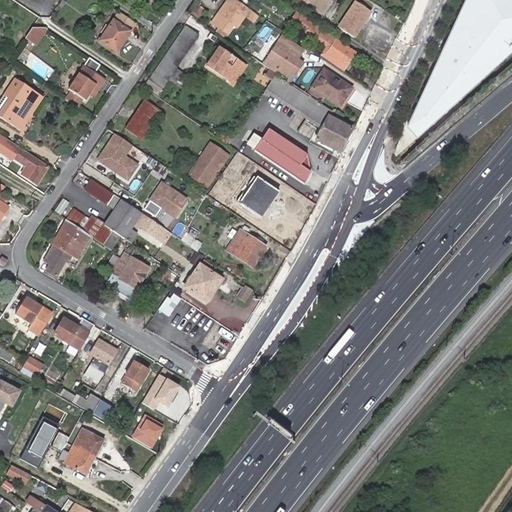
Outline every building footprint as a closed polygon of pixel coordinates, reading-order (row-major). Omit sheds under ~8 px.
[(244,17),(249,11),(232,0),(227,0),(212,22),(218,26),(217,28),(226,35),(233,25),(240,14),(244,17)] [(334,0),(312,0),(310,4),(317,8),(316,11),(324,16),(334,0)] [(456,0),(434,60),(448,66),(460,34),(479,41),(489,15),(473,9),(476,0),(456,0)] [(478,0),(475,8),(485,13),(491,0),(478,0)] [(353,38),(370,12),(355,3),(339,28),(353,38)] [(256,16),(249,11),(244,17),(252,22),(256,16)] [(103,35),(100,41),(116,52),(136,23),(119,12),(110,26),(107,23),(100,33),(103,35)] [(324,52),(346,67),(355,53),(296,13),(290,23),(305,33),(306,32),(328,46),(324,52)] [(237,27),(244,17),(240,14),(233,25),(237,27)] [(23,38),(37,46),(45,31),(31,24),(23,38)] [(185,27),(167,53),(181,62),(198,36),(185,27)] [(226,35),(217,28),(214,32),(224,38),(226,35)] [(276,43),(298,58),(303,51),(281,36),(276,43)] [(252,57),(262,64),(276,43),(270,39),(259,56),(254,53),(252,57)] [(262,64),(277,74),(289,83),(300,67),(298,58),(276,43),(262,64)] [(228,82),(241,63),(219,47),(206,67),(228,82)] [(343,71),(346,67),(324,52),(321,56),(343,71)] [(181,62),(167,53),(144,87),(157,96),(181,62)] [(246,66),(241,63),(228,82),(233,85),(246,66)] [(104,80),(84,66),(79,73),(95,84),(88,95),(92,98),(104,80)] [(352,88),(324,69),(309,92),(320,100),(323,97),(338,107),(352,88)] [(264,76),(272,81),(276,75),(268,70),(264,76)] [(95,84),(79,73),(68,89),(71,91),(66,100),(75,107),(81,98),(84,100),(88,95),(95,84)] [(276,75),(266,89),(323,127),(315,141),(339,153),(351,130),(328,117),(331,113),(276,75)] [(42,97),(16,80),(5,97),(0,104),(0,118),(19,131),(42,97)] [(144,100),(122,131),(135,140),(137,137),(157,109),(144,100)] [(161,112),(157,109),(137,137),(141,140),(161,112)] [(259,138),(252,133),(243,148),(300,181),(313,158),(264,129),(259,138)] [(131,144),(115,133),(98,159),(127,178),(137,164),(124,155),(131,144)] [(46,168),(1,138),(0,138),(0,145),(14,155),(13,157),(27,167),(22,175),(36,184),(46,168)] [(222,160),(225,162),(229,156),(211,144),(189,175),(207,187),(217,173),(214,171),(222,160)] [(217,173),(225,162),(222,160),(214,171),(217,173)] [(277,192),(259,179),(241,205),(260,218),(277,192)] [(159,180),(147,198),(172,214),(184,197),(159,180)] [(110,197),(89,182),(83,190),(105,204),(110,197)] [(170,234),(114,195),(107,205),(115,211),(105,226),(92,217),(88,222),(72,210),(66,220),(67,220),(89,236),(103,245),(104,244),(113,231),(121,237),(130,243),(137,234),(131,229),(134,224),(164,244),(170,234)] [(76,259),(89,236),(67,220),(44,261),(49,264),(46,270),(55,276),(64,260),(67,261),(70,256),(76,259)] [(104,244),(112,249),(121,237),(113,231),(104,244)] [(265,247),(240,231),(227,250),(252,267),(265,247)] [(226,249),(231,242),(222,235),(217,243),(226,249)] [(149,269),(124,254),(105,285),(130,299),(149,269)] [(157,261),(165,267),(167,264),(159,259),(157,261)] [(203,260),(200,266),(217,277),(208,289),(211,291),(220,279),(223,274),(203,260)] [(208,289),(217,277),(200,266),(184,288),(206,302),(210,296),(211,291),(208,289)] [(172,274),(163,268),(157,279),(166,284),(172,274)] [(175,287),(172,292),(174,294),(180,298),(183,293),(175,287)] [(252,292),(245,287),(238,298),(245,303),(252,292)] [(179,309),(176,307),(181,299),(180,298),(174,294),(172,292),(171,292),(158,311),(169,318),(168,318),(171,320),(168,324),(176,330),(191,309),(182,303),(179,309)] [(42,308),(25,298),(15,315),(31,325),(28,329),(39,336),(52,314),(42,308)] [(52,335),(79,351),(89,334),(62,318),(52,335)] [(116,351),(98,339),(89,354),(95,358),(90,366),(103,373),(116,351)] [(13,356),(0,348),(0,356),(9,362),(13,356)] [(43,364),(29,356),(23,366),(37,375),(43,364)] [(136,385),(140,387),(149,371),(133,361),(121,382),(133,390),(136,385)] [(37,375),(23,366),(20,371),(37,381),(39,376),(37,375)] [(142,403),(163,414),(177,385),(156,375),(142,403)] [(10,405),(18,391),(2,383),(0,386),(0,408),(4,401),(10,405)] [(99,400),(90,394),(86,401),(80,397),(79,398),(63,389),(60,395),(91,413),(99,400)] [(55,414),(63,400),(60,398),(51,412),(55,414)] [(76,407),(63,400),(55,414),(67,421),(76,407)] [(109,406),(101,401),(94,412),(102,417),(109,406)] [(44,436),(44,435),(56,436),(57,425),(36,423),(35,435),(44,436)] [(104,440),(82,429),(64,464),(85,476),(104,440)] [(25,474),(11,468),(8,474),(21,481),(25,474)] [(4,483),(1,487),(8,492),(11,488),(4,483)] [(0,509),(4,511),(8,511),(12,507),(0,499),(0,509)] [(89,511),(75,504),(69,511),(53,511),(39,503),(35,510),(37,511),(38,511),(89,511)]
